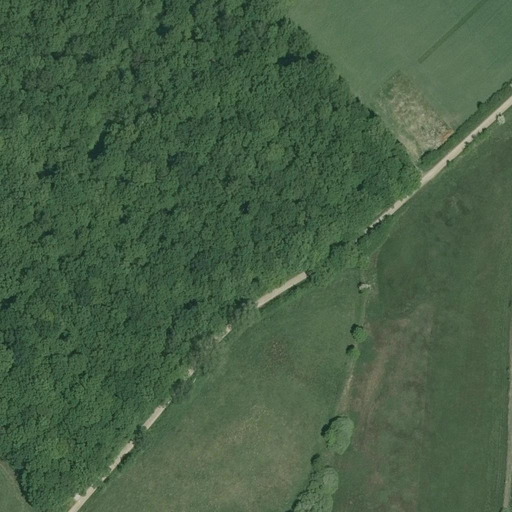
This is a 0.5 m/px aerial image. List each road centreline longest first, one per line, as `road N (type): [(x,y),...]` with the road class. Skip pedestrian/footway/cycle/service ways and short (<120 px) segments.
road 1 (track): [(231,322),(152,297),(51,313),(0,194)]
road 2 (track): [(418,185),(248,0)]
